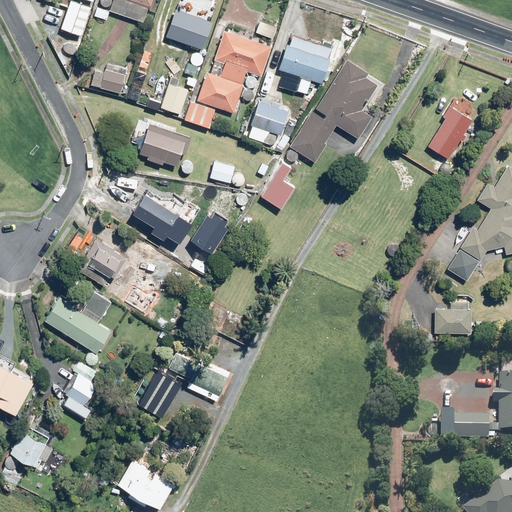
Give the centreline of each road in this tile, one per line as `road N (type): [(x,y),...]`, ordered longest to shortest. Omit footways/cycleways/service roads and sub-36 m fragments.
road 1 (residential): [(3,0),(79,156),(57,215),(8,258)]
road 2 (secondary): [(393,0),(511,42)]
